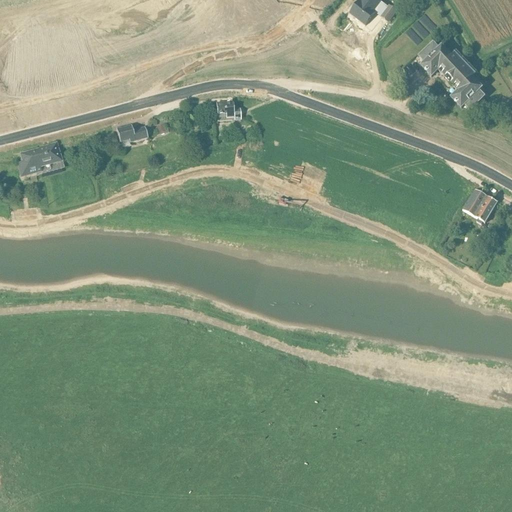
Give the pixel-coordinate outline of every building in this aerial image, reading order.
[(360,1),(349,14),(365,27),(376,13),(381,17),(388,9),(376,0),(362,0),(361,2),(360,1)] [(388,9),(381,17),(389,23),(396,13),(389,7),(388,9)] [(419,58),(424,64),(421,67),(431,78),(438,72),(457,92),(451,99),(461,110),(464,107),(471,113),(486,98),(480,92),(482,90),(472,79),(474,76),(455,56),(452,58),(442,47),(439,50),(434,44),(419,58)] [(216,123),(239,121),(239,111),(232,111),(232,104),(215,105),(216,123)] [(166,125),(157,126),(159,134),(167,133),(166,125)] [(128,145),(146,140),(143,129),(131,132),(130,127),(115,131),(118,145),(127,142),(128,145)] [(45,166),(58,163),(54,147),(22,156),(23,162),(19,163),(23,176),(40,172),(38,165),(45,164),(45,166)] [(463,212),(478,221),(476,224),(481,227),(483,224),(485,225),(497,204),(475,191),(463,212)]
